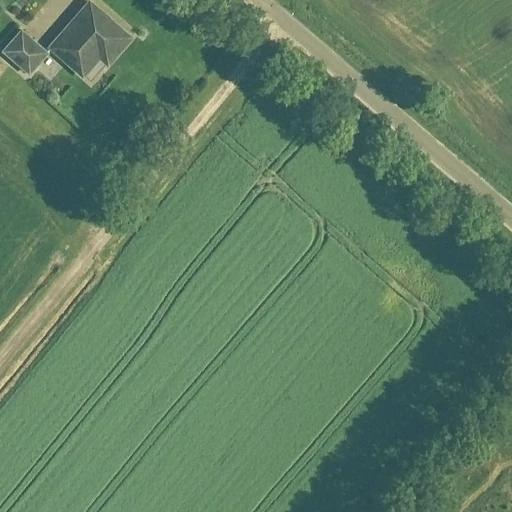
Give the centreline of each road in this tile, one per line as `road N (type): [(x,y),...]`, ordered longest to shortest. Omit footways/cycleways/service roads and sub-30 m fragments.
road 1 (track): [(0,372),(283,16)]
road 2 (unclassified): [(511,217),(263,0)]
